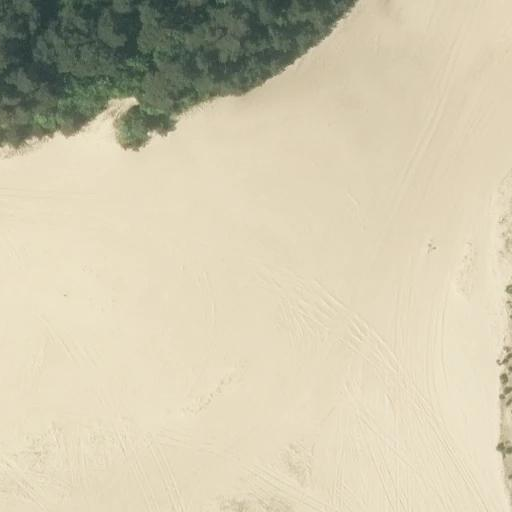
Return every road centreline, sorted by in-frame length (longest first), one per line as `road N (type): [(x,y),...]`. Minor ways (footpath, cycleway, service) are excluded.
road 1 (track): [(506,0),(342,109),(157,183),(46,207),(0,206)]
road 2 (track): [(452,511),(405,303),(421,199),(511,69)]
